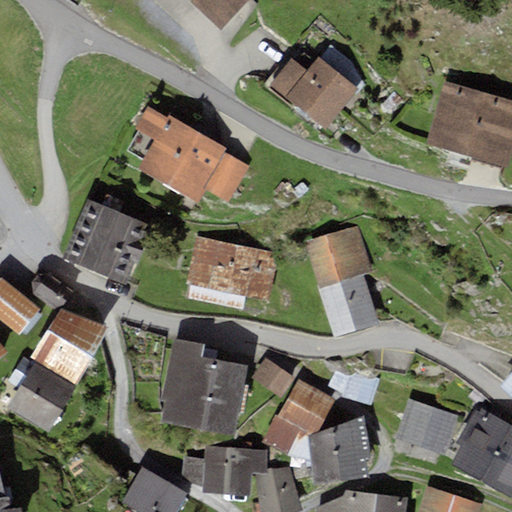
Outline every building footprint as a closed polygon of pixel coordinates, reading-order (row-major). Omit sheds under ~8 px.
[(187,0),(222,32),(252,0),(187,0)] [(298,64),(275,92),(325,133),(359,92),(320,60),(309,73),(298,64)] [(511,151),(511,107),(446,86),(427,143),(506,170),(511,151)] [(228,150),(148,105),(132,133),(148,142),(133,168),(198,204),(228,150)] [(249,170),(227,157),(207,190),(229,203),(249,170)] [(150,224),(87,200),(64,261),(127,285),(150,224)] [(361,229),(308,244),(320,287),(373,272),(361,229)] [(277,257),(197,240),(187,284),(268,301),(277,257)] [(34,292),(59,310),(74,291),(50,272),(34,292)] [(38,308),(2,279),(0,280),(0,321),(16,334),(38,308)] [(366,279),(323,290),(335,336),(378,324),(366,279)] [(104,326),(62,310),(33,359),(72,383),(104,326)] [(202,345),(172,340),(158,423),(234,436),(246,367),(200,359),(202,345)] [(295,379),(267,361),(254,380),(282,399),(295,379)] [(71,389),(31,365),(5,408),(45,432),(71,389)] [(382,381),(357,372),(348,396),(373,405),(382,381)] [(342,405),(299,381),(265,443),(308,464),(305,433),(329,425),(342,405)] [(447,417),(411,403),(397,440),(432,454),(447,417)] [(511,431),(484,417),(457,467),(511,496),(511,431)] [(366,474),(356,425),(307,435),(318,484),(366,474)] [(204,461),(187,459),(184,478),(205,485),(203,490),(248,494),(250,474),(267,475),(268,454),(218,446),(204,452),(204,461)] [(175,511),(186,496),(144,471),(125,503),(139,511),(154,511),(157,507),(166,511),(175,511)] [(292,471),(256,477),(262,511),(289,511),(298,507),(292,471)] [(483,511),(484,510),(431,491),(424,511),(483,511)] [(355,495),(320,511),(319,511),(405,511),(407,500),(355,495)] [(5,498),(0,498),(0,511),(22,511),(22,508),(10,509),(8,498),(5,498)]
